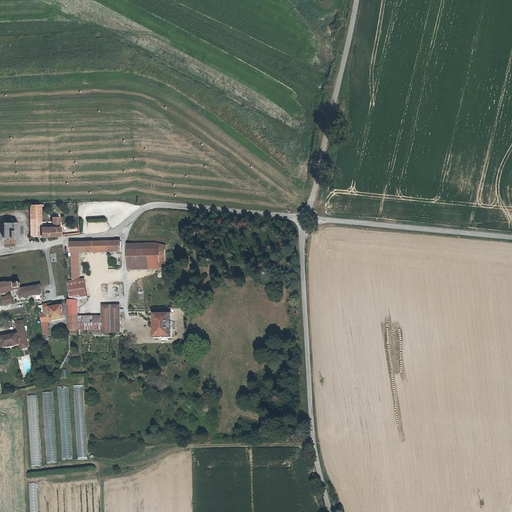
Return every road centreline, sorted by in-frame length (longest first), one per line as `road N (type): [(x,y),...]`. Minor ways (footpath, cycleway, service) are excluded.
road 1 (unclassified): [(303,220),(304,355),(313,458),(328,511)]
road 2 (unclassified): [(46,244),(119,233),(151,205),(303,220)]
road 3 (unclassified): [(355,0),(303,220)]
road 4 (unclassified): [(303,220),(511,238)]
